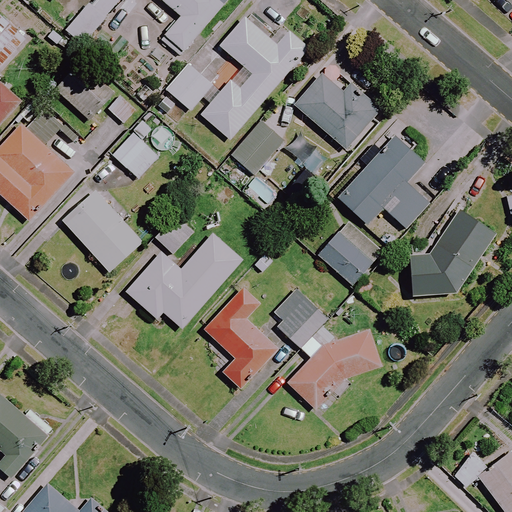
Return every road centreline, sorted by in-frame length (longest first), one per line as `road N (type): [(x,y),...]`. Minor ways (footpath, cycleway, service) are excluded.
road 1 (residential): [(511,321),(406,443),(368,469),(291,492),(237,484),(204,465),(0,293)]
road 2 (residential): [(511,99),(396,0)]
